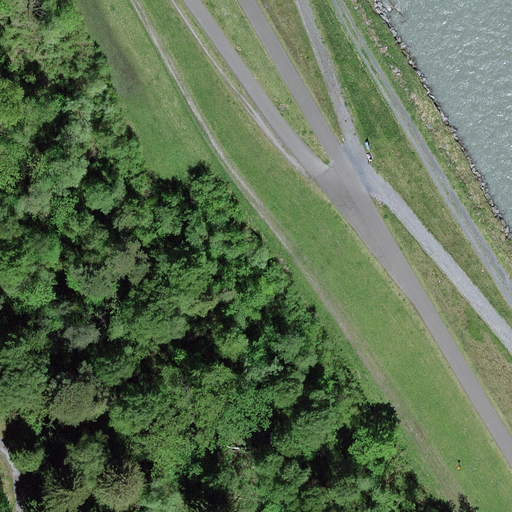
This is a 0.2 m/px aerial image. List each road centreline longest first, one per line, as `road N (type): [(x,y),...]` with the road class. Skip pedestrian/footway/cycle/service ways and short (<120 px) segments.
road 1 (track): [(460,511),(333,298),(217,152),(136,0)]
road 2 (track): [(245,0),(511,454)]
road 3 (track): [(511,295),(450,208),(336,0)]
road 4 (track): [(189,0),(309,168),(332,183),(348,179)]
road 5 (track): [(511,340),(384,190),(348,179)]
road 6 (track): [(348,179),(352,135),(303,0)]
